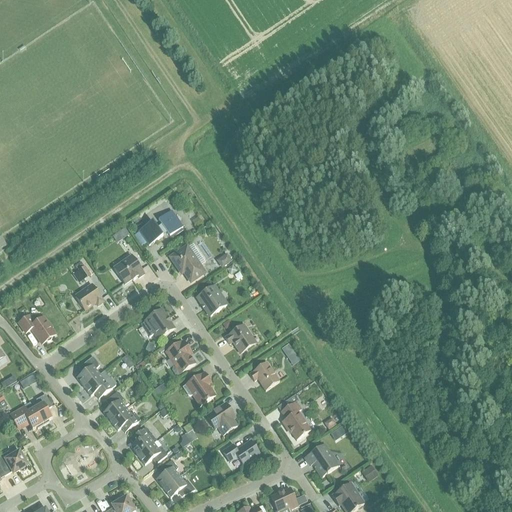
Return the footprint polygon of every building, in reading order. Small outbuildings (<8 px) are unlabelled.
[(153,222),(139,232),(149,247),(163,237),(162,235),(166,232),(170,237),(183,228),(171,212),(158,221),(162,225),(157,229),(153,222)] [(125,228),(120,232),(124,239),(130,235),(125,228)] [(181,270),(191,284),(205,274),(187,247),(170,259),(179,271),(181,270)] [(216,262),(222,270),(232,263),(227,256),(216,262)] [(114,270),(125,285),(132,280),(133,281),(137,278),(138,279),(144,275),(132,257),(114,270)] [(75,266),(78,270),(86,265),(83,260),(75,266)] [(233,267),(227,271),(231,277),(237,273),(240,272),(236,266),(233,267)] [(90,276),(84,268),(78,272),(84,280),(90,276)] [(75,298),(85,312),(96,304),(98,307),(104,303),(102,300),(92,286),(75,298)] [(214,287),(197,298),(210,318),(227,307),(214,287)] [(146,323),(141,327),(149,339),(154,335),(158,341),(174,330),(170,323),(171,322),(168,318),(167,319),(161,311),(145,322),(146,323)] [(31,330),(42,345),(46,343),(48,343),(50,343),(51,341),(51,339),(55,336),(51,330),(52,328),(49,324),(47,324),(43,319),(36,324),(33,323),(29,317),(18,324),(26,335),(31,330)] [(229,322),(223,327),(226,332),(233,327),(229,322)] [(233,343),(241,355),(254,346),(249,339),(251,337),(243,326),(228,337),(225,339),(229,346),(233,343)] [(180,375),(195,365),(190,357),(192,356),(183,342),(181,344),(166,354),(175,367),(173,368),(172,371),(175,376),(178,376),(180,375)] [(149,345),(145,352),(152,355),(155,347),(149,345)] [(289,345),(282,350),(288,359),(295,354),(289,345)] [(126,357),(121,360),(125,365),(130,361),(126,357)] [(84,388),(99,376),(95,371),(99,366),(93,358),(81,367),(85,373),(77,379),(84,388)] [(146,361),(139,366),(141,369),(148,365),(146,361)] [(267,364),(249,376),(254,383),(257,381),(265,392),(279,383),(267,364)] [(94,395),(99,400),(116,387),(104,372),(99,376),(84,388),(91,397),(94,395)] [(33,374),(27,377),(32,385),(37,381),(33,374)] [(183,389),(188,396),(189,397),(190,397),(192,396),(200,408),(216,397),(208,386),(211,384),(204,374),(201,376),(185,386),(185,387),(183,389)] [(13,378),(7,382),(10,387),(16,384),(13,378)] [(34,384),(36,393),(44,391),(41,382),(34,384)] [(111,423),(126,411),(122,406),(125,402),(117,393),(107,401),(112,407),(103,414),(111,423)] [(39,407),(33,410),(43,427),(49,423),(48,422),(52,419),(47,411),(52,408),(45,396),(36,401),(39,407)] [(291,406),(281,413),(286,421),(282,423),(287,431),(288,430),(296,442),(311,432),(298,413),(301,411),(296,403),(298,401),(295,396),(287,402),(291,406)] [(223,437),(237,427),(229,415),(231,413),(226,405),(206,418),(215,431),(218,429),(223,437)] [(43,427),(33,410),(28,413),(24,408),(10,416),(19,432),(29,426),(32,431),(36,429),(37,430),(43,427)] [(125,434),(140,422),(134,414),(130,416),(126,411),(111,423),(118,432),(121,429),(125,434)] [(166,411),(160,415),(164,420),(169,416),(166,411)] [(336,427),(332,421),(325,425),(329,432),(336,427)] [(189,424),(183,429),(187,435),(193,430),(189,424)] [(178,427),(173,430),(177,435),(181,432),(178,427)] [(157,443),(146,429),(130,441),(134,445),(131,448),(138,457),(153,445),(157,443)] [(222,453),(229,464),(236,460),(239,460),(243,467),(258,457),(260,459),(257,455),(258,452),(251,442),(237,452),(233,446),(222,453)] [(153,445),(138,457),(145,466),(153,460),(157,464),(167,456),(161,448),(157,450),(153,445)] [(331,458),(323,446),(305,459),(311,467),(313,465),(322,479),(338,468),(337,466),(337,464),(333,459),(331,458)] [(0,457),(0,467),(5,477),(12,473),(13,475),(19,472),(21,473),(24,473),(26,472),(27,470),(26,468),(27,467),(19,453),(11,457),(8,453),(0,457)] [(209,456),(204,460),(207,465),(213,462),(209,456)] [(163,490),(179,478),(175,473),(178,469),(172,462),(161,470),(165,474),(156,481),(163,490)] [(372,468),(362,475),(365,480),(370,477),(374,482),(379,478),(372,468)] [(183,483),(179,478),(163,490),(171,499),(179,493),(183,497),(195,492),(187,481),(183,483)] [(364,506),(350,485),(334,496),(332,498),(338,508),(341,506),(345,511),(354,511),(358,510),(360,511),(361,509),(362,507),(364,506)] [(278,496),(271,499),(272,501),(271,503),(272,506),(274,506),(277,511),(276,511),(288,511),(289,511),(298,508),(290,490),(283,494),(282,493),(278,495),(278,496)] [(383,495),(383,499),(384,501),(388,502),(390,500),(391,497),(389,494),(386,494),(383,495)] [(134,511),(126,498),(125,499),(123,497),(121,497),(119,498),(118,501),(118,503),(116,505),(117,507),(107,511),(134,511)]
